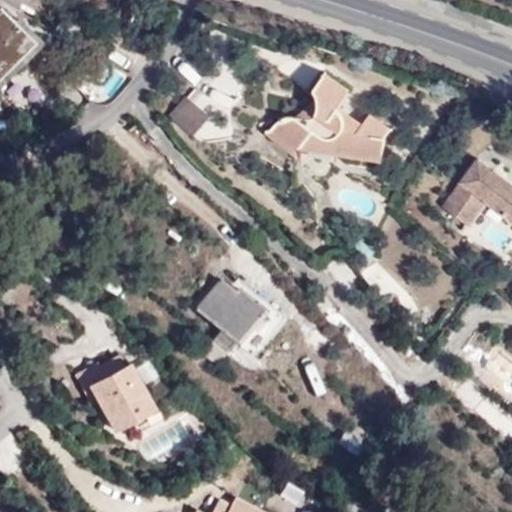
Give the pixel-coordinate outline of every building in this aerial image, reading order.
[(0,82),(39,44),(4,9),(0,13),(0,82)] [(93,64),(92,71),(67,69),(65,99),(118,103),(121,66),(93,64)] [(319,94),(319,96),(320,98),(320,99),(321,102),(321,104),(320,105),(320,107),(319,110),(318,112),(317,114),(315,116),(313,118),(311,119),(308,119),(305,119),(303,119),(300,119),(298,118),(296,117),(297,117),(296,117),(293,116),(291,116),(289,117),(287,117),(283,118),(281,119),(279,122),(272,130),(262,133),(293,155),(298,149),(383,160),(385,136),(391,128),(371,114),(363,124),(339,106),(351,90),(327,73),(315,89),(317,91),(318,93),(319,94)] [(169,116),(193,136),(211,116),(187,95),(169,116)] [(303,119),(305,119),(308,119),(311,119),(313,118),(315,116),(317,114),(318,112),(319,110),(320,107),(320,105),(321,104),(321,102),(320,99),(320,98),(319,96),(297,117),(296,117),(298,118),(300,119),(303,119)] [(445,205),(470,223),(488,200),(511,218),(511,183),(481,159),(445,205)] [(216,328),(207,339),(226,353),(238,336),(254,346),(269,323),(259,316),(261,313),(232,291),(230,294),(215,283),(194,312),(216,328)] [(470,346),(452,364),(463,376),(481,358),(470,346)] [(116,427),(156,405),(131,360),(90,383),(116,427)] [(16,434),(0,441),(0,473),(28,461),(16,434)] [(220,511),(213,511),(203,508),(201,511),(279,511),(241,495),(239,502),(226,497),(220,511)]
